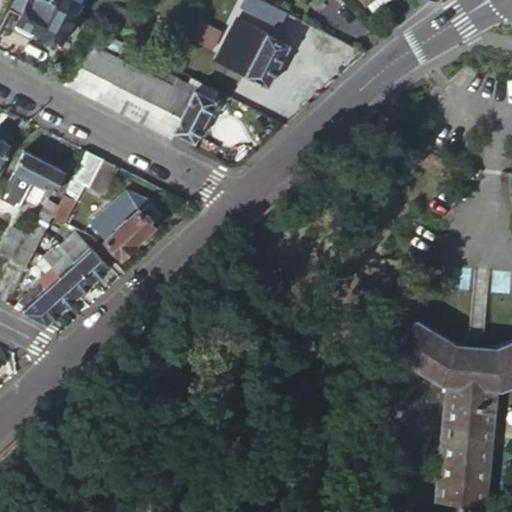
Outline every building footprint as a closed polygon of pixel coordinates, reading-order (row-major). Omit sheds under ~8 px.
[(13,0),(9,9),(20,15),(15,25),(16,28),(28,35),(32,34),(34,30),(58,43),(79,0),(13,0)] [(259,18),(266,3),(261,0),(260,0),(245,0),(244,3),(246,12),(259,18)] [(362,0),(373,13),(387,2),(384,0),(362,0)] [(204,22),(194,41),(216,53),(227,34),(204,22)] [(254,28),(238,58),(249,64),(243,75),(266,87),(288,44),(258,28),(254,28)] [(91,35),(65,86),(170,139),(173,132),(193,142),(214,100),(212,100),(185,85),(175,80),(171,87),(98,50),(102,41),(91,35)] [(185,85),(212,100),(216,91),(188,77),(185,85)] [(0,164),(2,160),(10,145),(0,139),(0,164)] [(119,167),(86,150),(73,176),(62,197),(52,217),(67,225),(88,186),(106,194),(119,167)] [(53,192),(64,171),(24,151),(3,192),(21,202),(31,181),(53,192)] [(62,197),(73,176),(64,171),(53,192),(62,197)] [(21,202),(3,192),(0,197),(0,199),(18,208),(21,202)] [(151,200),(130,194),(93,230),(119,256),(165,213),(151,200)] [(21,237),(37,245),(50,221),(33,213),(21,237)] [(0,239),(0,253),(10,259),(21,237),(5,229),(0,239)] [(58,247),(93,282),(108,267),(82,240),(80,243),(71,235),(58,247)] [(10,259),(26,267),(34,251),(37,245),(21,237),(10,259)] [(46,256),(43,259),(78,295),(93,282),(58,247),(47,257),(46,256)] [(35,284),(37,285),(63,310),(78,295),(43,259),(36,265),(42,272),(44,270),(47,272),(35,284)] [(37,285),(13,308),(46,326),(63,310),(37,285)] [(455,341),(415,319),(394,353),(440,381),(447,382),(436,502),(484,506),(495,388),(504,387),(511,383),(511,340),(495,346),(455,341)]
